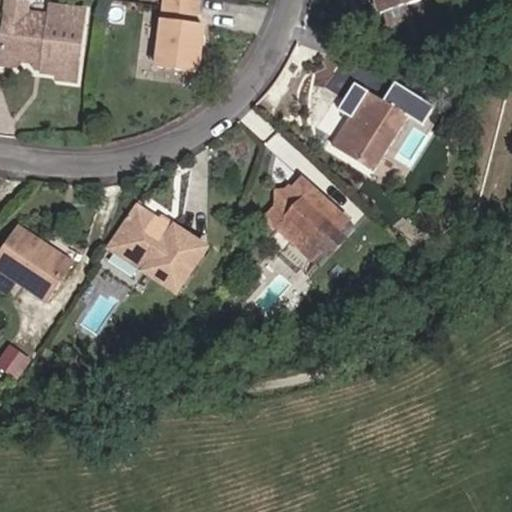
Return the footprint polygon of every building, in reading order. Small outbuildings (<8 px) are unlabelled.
[(169,0),(161,66),(202,72),(208,28),(196,27),(199,0),(169,0)] [(376,0),(381,16),(386,14),(390,26),(413,19),(410,7),(422,3),(420,0),(376,0)] [(10,19),(28,21),(30,6),(12,4),(10,19)] [(48,60),(46,73),(61,75),(60,84),(80,86),(89,14),(55,10),(55,18),(35,15),(28,21),(10,19),(5,61),(32,64),(37,58),(48,60)] [(4,68),(46,73),(48,60),(37,58),(32,64),(5,61),(4,68)] [(379,172),(414,119),(357,83),(343,108),(356,116),(337,145),(379,172)] [(324,265),(359,226),(320,191),(308,182),(298,193),(280,193),(281,211),(274,219),(286,230),(324,265)] [(180,227),(144,202),(114,244),(186,291),(215,246),(183,224),(180,227)] [(76,265),(29,236),(3,272),(51,303),(76,265)]
